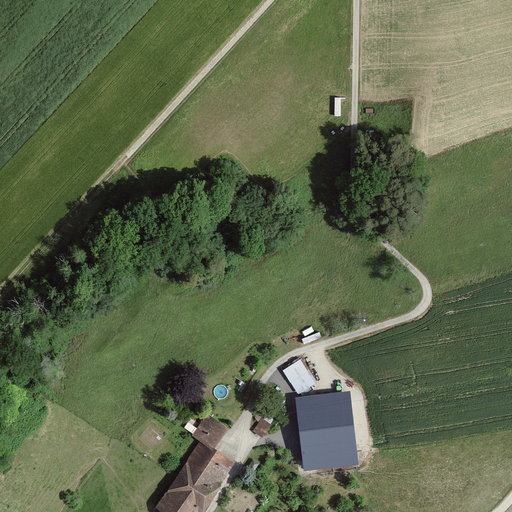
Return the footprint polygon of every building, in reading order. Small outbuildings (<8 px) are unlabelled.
[(303,358),(283,370),(298,394),(318,382),(303,358)] [(359,463),(351,392),(296,399),(304,469),(359,463)] [(228,427),(207,414),(193,435),(201,440),(214,448),(228,427)] [(262,418),(254,431),(262,436),(271,424),(262,418)] [(212,494),(234,462),(214,448),(201,440),(179,473),(212,494)] [(197,511),(200,511),(212,494),(179,473),(157,506),(164,511),(197,511),(198,511),(197,511)]
